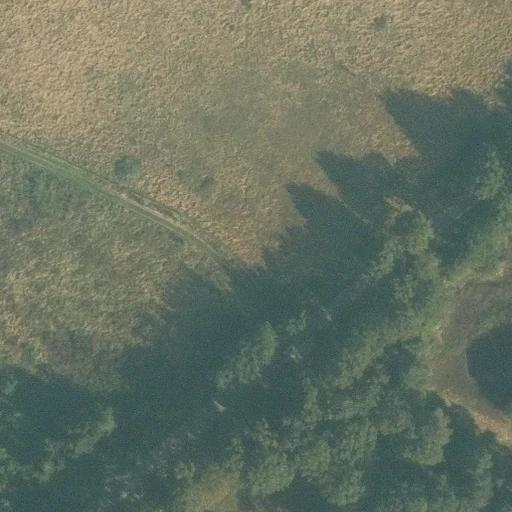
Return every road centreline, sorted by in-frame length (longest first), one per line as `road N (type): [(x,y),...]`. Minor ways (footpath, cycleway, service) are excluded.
road 1 (track): [(0,148),(173,228),(232,274),(269,324),(296,340)]
road 2 (unclassified): [(296,340),(511,161)]
road 3 (unclassified): [(85,511),(296,340)]
road 4 (unclassified): [(478,511),(296,340)]
